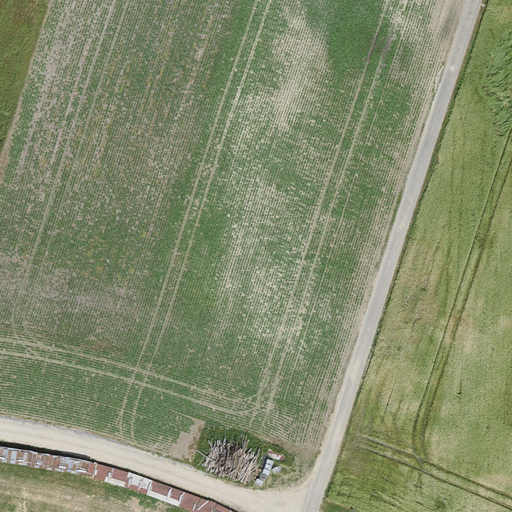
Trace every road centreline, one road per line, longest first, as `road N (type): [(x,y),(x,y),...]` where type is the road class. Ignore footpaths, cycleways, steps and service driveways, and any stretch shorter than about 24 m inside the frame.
road 1 (track): [(311,511),(475,0)]
road 2 (track): [(0,428),(57,433),(286,511)]
